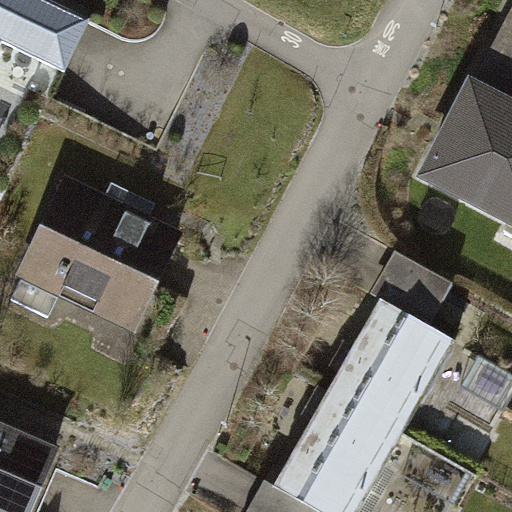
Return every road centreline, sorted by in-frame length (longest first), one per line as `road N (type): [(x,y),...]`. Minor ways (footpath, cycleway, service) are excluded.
road 1 (residential): [(154,511),(375,96)]
road 2 (residential): [(375,96),(207,0)]
